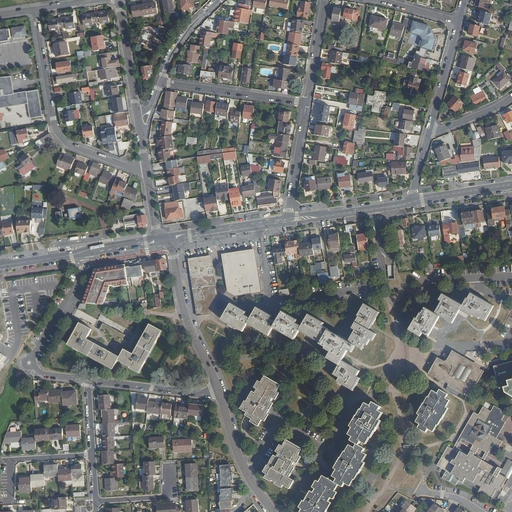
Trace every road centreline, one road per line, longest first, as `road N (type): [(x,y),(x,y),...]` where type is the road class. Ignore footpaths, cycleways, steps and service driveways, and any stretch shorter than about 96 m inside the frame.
road 1 (residential): [(374,208),(383,282),(277,302),(269,297),(260,225)]
road 2 (residential): [(33,9),(60,137),(146,170)]
road 3 (residential): [(89,380),(32,365),(83,272),(83,253)]
road 4 (tertiary): [(170,239),(182,309),(220,396)]
road 5 (residential): [(305,104),(159,82)]
road 6 (residential): [(0,503),(10,502),(9,460),(92,455)]
road 7 (residential): [(220,396),(89,380)]
